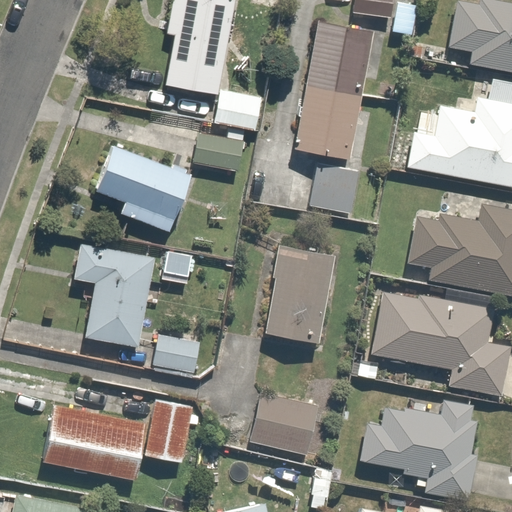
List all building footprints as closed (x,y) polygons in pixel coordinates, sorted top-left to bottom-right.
[(213,84),(229,0),(161,0),(156,29),(167,31),(158,79),(212,90),(213,84)] [(391,0),(348,0),(348,12),(390,15),(391,0)] [(463,61),(511,69),(511,0),(470,0),(471,0),(470,0),(449,0),(442,41),(466,45),(463,61)] [(346,157),(370,24),(310,13),(286,146),(346,157)] [(409,106),(399,164),(511,183),(511,77),(487,73),(484,92),(473,90),(471,105),(433,98),(431,110),(409,106)] [(212,90),(206,121),(223,124),(240,128),(248,129),(256,92),(213,84),(212,90)] [(240,128),(223,124),(221,135),(193,129),(186,163),(232,172),(240,128)] [(186,174),(107,141),(90,184),(119,196),(114,209),(163,230),(186,174)] [(353,166),(311,158),(301,210),(343,218),(353,166)] [(511,289),(511,204),(479,199),(476,213),(435,206),(433,216),(411,213),(403,262),(424,266),(422,274),(511,289)] [(331,248),(272,238),(258,329),(316,339),(331,248)] [(150,252),(74,239),(67,276),(87,279),(78,332),(135,341),(150,252)] [(196,256),(157,249),(153,270),(193,277),(196,256)] [(488,303),(378,284),(366,354),(445,368),(442,384),(496,393),(505,339),(483,335),(488,303)] [(145,364),(191,373),(194,357),(206,359),(210,339),(152,327),(145,364)] [(314,399),(253,386),(242,437),(304,450),(314,399)] [(467,495),(474,450),(464,448),(471,399),(439,394),(437,410),(379,401),(376,422),(360,420),(354,457),(399,464),(398,470),(422,473),(420,487),(467,495)] [(187,402),(147,395),(143,418),(137,450),(177,457),(187,402)] [(35,459),(133,476),(137,450),(143,418),(45,400),(35,459)] [(81,511),(82,506),(7,490),(1,511),(81,511)] [(260,511),(256,496),(202,510),(202,511),(260,511)] [(441,511),(442,505),(414,501),(412,511),(408,511),(356,504),(354,511),(441,511)]
